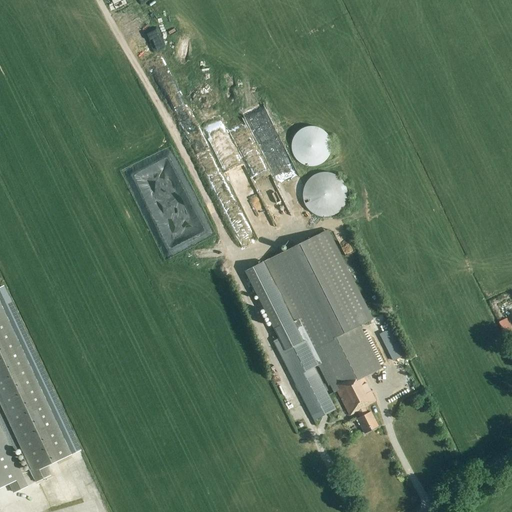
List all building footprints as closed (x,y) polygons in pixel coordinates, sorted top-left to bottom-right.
[(209,121),(197,124),(201,142),(213,139),(209,121)] [(235,164),(253,158),(249,146),(231,152),(235,164)] [(242,209),(248,206),(241,193),(235,197),(242,209)] [(281,209),(274,212),(279,224),(287,221),(281,209)] [(257,220),(246,225),(253,240),(264,235),(257,220)] [(314,367),(319,364),(334,393),(337,391),(350,416),(358,412),(360,417),(357,418),(365,434),(378,427),(370,412),(367,413),(365,409),(377,403),(364,378),(381,370),(359,327),(373,319),(328,229),(277,255),(277,256),(245,272),(279,339),(273,341),(292,378),(314,421),(336,410),(314,367)] [(71,455),(2,308),(0,305),(0,403),(31,470),(30,471),(36,483),(51,476),(47,466),(71,455)] [(0,487),(10,483),(14,492),(27,486),(0,428),(0,487)]
